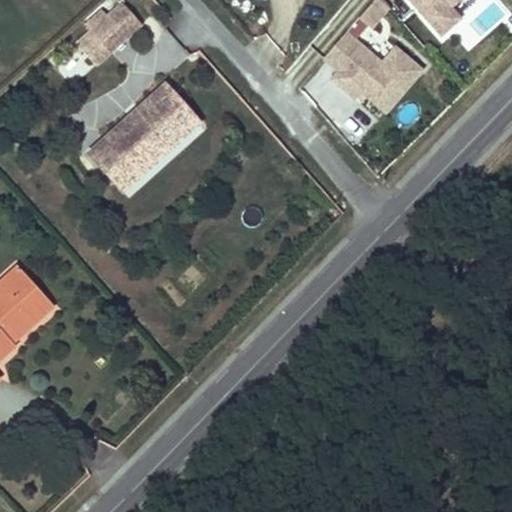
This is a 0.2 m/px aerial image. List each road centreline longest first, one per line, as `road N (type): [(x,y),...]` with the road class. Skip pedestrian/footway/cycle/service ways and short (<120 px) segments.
road 1 (secondary): [(104,511),(384,229)]
road 2 (residential): [(384,229),(188,0)]
road 3 (secondary): [(384,229),(511,95)]
